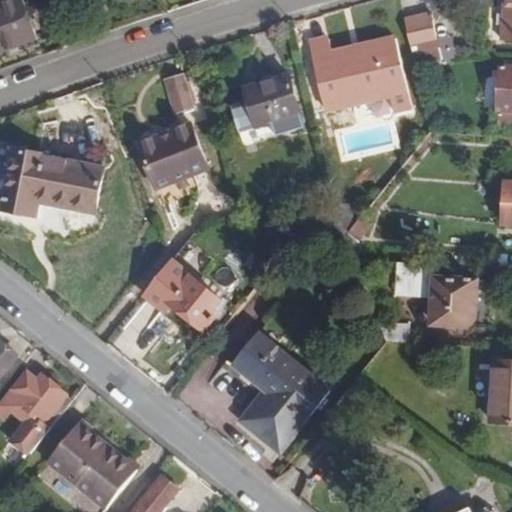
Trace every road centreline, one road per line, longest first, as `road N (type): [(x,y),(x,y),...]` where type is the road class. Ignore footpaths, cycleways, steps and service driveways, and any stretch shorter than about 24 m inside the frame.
road 1 (tertiary): [(0,291),(273,511)]
road 2 (tertiary): [(295,0),(0,97)]
